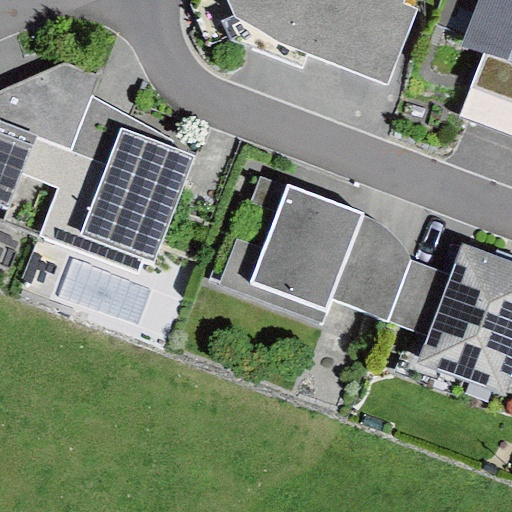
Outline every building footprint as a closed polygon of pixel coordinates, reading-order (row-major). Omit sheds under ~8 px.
[(227,0),(240,26),(384,88),(414,18),(400,12),(405,0),(227,0)] [(511,0),(477,0),(458,53),(511,73),(511,0)] [(63,65),(0,92),(0,213),(7,216),(21,177),(35,138),(72,151),(92,98),(99,78),(63,65)] [(35,138),(21,177),(97,206),(124,134),(170,151),(172,144),(92,98),(72,151),(35,138)] [(97,206),(83,243),(154,269),(195,160),(170,151),(124,134),(97,206)] [(364,218),(289,190),(252,289),(327,317),(333,301),(390,325),(413,262),(400,243),(380,226),(364,218)] [(250,292),(268,235),(243,227),(224,283),(250,292)] [(431,340),(419,372),(505,404),(511,386),(511,266),(465,249),(454,277),(431,340)] [(454,277),(413,262),(390,325),(431,340),(454,277)]
